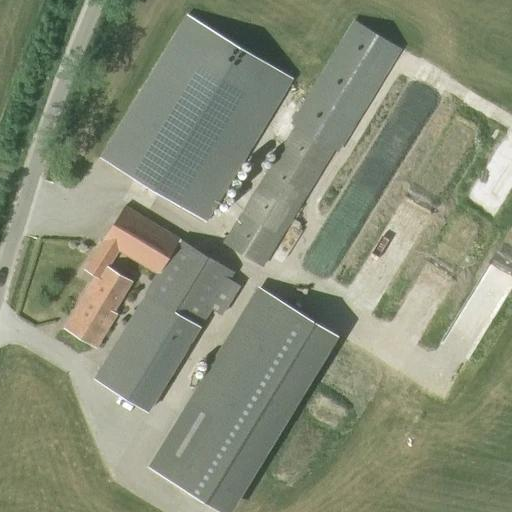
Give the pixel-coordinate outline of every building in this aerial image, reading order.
[(292,80),(187,16),(101,158),(206,222),(292,80)] [(339,153),(402,49),(353,20),(290,124),(295,126),(225,244),(263,267),(332,149),(339,153)] [(438,61),(410,105),(429,117),(457,73),(438,61)] [(233,272),(220,265),(180,240),(125,206),(102,242),(92,258),(108,268),(118,252),(119,251),(158,275),(146,294),(94,379),(148,411),(199,327),(211,308),(222,315),(241,285),(229,278),(233,272)] [(85,294),(65,328),(96,347),(116,315),(113,314),(132,282),(108,268),(97,287),(94,285),(88,295),(85,294)] [(315,322),(259,288),(151,468),(206,502),(223,511),(225,511),(334,333),(315,322)]
